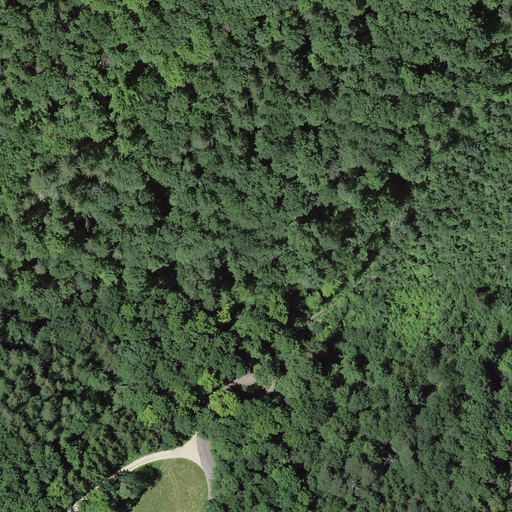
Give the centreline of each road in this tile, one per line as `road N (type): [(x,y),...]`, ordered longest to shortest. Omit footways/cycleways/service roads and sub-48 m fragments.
road 1 (track): [(239,381),(362,273),(430,162),(511,78)]
road 2 (track): [(67,511),(136,462),(195,448),(205,407),(239,381),(264,381),(281,395),(313,511)]
road 3 (track): [(0,129),(219,0)]
